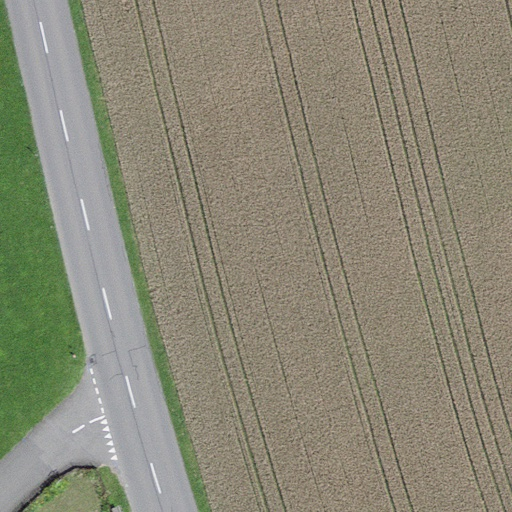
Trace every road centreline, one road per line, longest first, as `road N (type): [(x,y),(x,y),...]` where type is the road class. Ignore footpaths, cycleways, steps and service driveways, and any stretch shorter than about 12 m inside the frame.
road 1 (secondary): [(124,397),(35,0)]
road 2 (residential): [(0,495),(124,397)]
road 3 (secondary): [(159,511),(124,397)]
